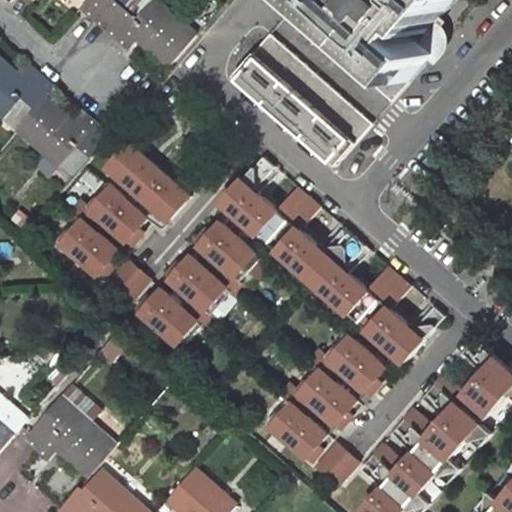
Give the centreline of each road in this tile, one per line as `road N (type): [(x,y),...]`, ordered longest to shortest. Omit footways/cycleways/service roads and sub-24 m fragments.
road 1 (residential): [(511,22),(353,204)]
road 2 (residential): [(353,204),(511,343)]
road 3 (residential): [(353,204),(196,64)]
road 4 (residential): [(125,104),(50,59),(0,16)]
